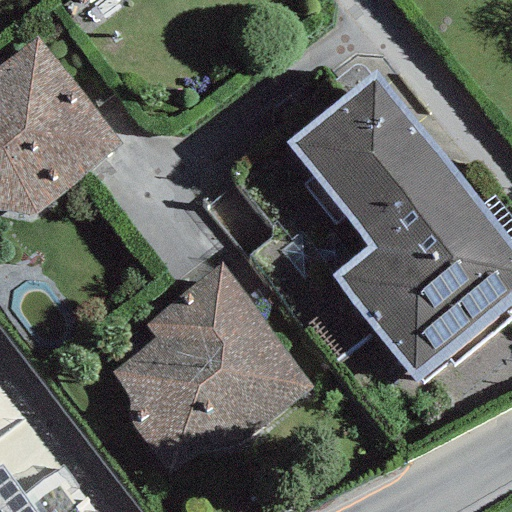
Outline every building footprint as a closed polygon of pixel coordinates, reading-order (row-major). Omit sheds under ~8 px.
[(70,0),(82,15),(100,0),(70,0)] [(132,159),(46,50),(0,86),(0,227),(42,230),(132,159)] [(511,341),(511,251),(394,111),(314,178),(396,275),(356,309),(436,405),(511,341)] [(266,177),(245,195),(272,230),(294,212),(266,177)] [(311,392),(220,273),(145,331),(154,345),(112,378),(129,407),(128,429),(168,480),(200,454),(244,445),(311,392)] [(48,511),(24,473),(0,488),(0,511),(48,511)]
